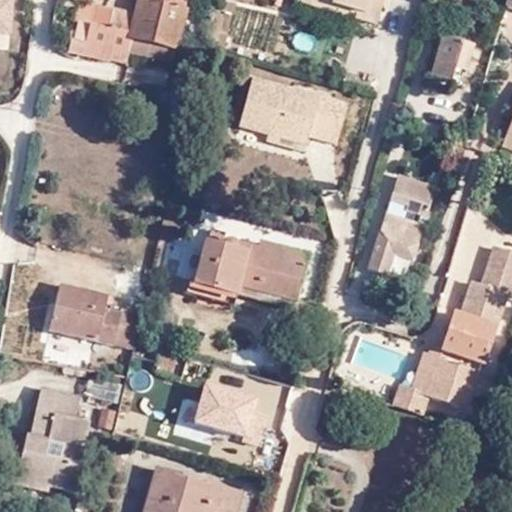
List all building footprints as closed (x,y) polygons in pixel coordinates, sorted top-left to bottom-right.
[(183,1),(178,0),(137,0),(133,20),(128,45),(171,54),(183,1)] [(297,0),(297,1),(376,28),(380,13),(364,9),(363,14),(319,0),(297,0)] [(384,0),(319,0),(363,14),(364,9),(380,13),(384,0)] [(0,44),(17,45),(18,2),(0,1),(0,44)] [(128,45),(133,20),(94,12),(90,32),(76,30),(73,44),(81,46),(79,66),(99,70),(105,68),(122,72),(125,61),(128,45)] [(473,49),(442,39),(430,79),(450,86),(453,72),(465,76),(473,49)] [(167,70),(171,54),(128,45),(125,61),(167,70)] [(236,121),(263,129),(304,141),(308,133),(333,140),(345,102),(252,71),(236,121)] [(304,141),(263,129),(261,138),(302,152),(304,141)] [(433,195),(395,182),(388,204),(403,209),(401,216),(426,223),(433,195)] [(403,209),(388,204),(384,218),(399,222),(401,216),(403,209)] [(399,222),(384,218),(366,274),(384,280),(391,259),(413,265),(424,229),(399,222)] [(190,294),(230,305),(234,293),(288,308),(301,262),(254,248),(250,256),(214,248),(217,239),(203,237),(191,288),(190,294)] [(511,257),(490,250),(477,289),(506,298),(508,298),(511,289),(511,257)] [(228,314),(230,305),(190,294),(191,288),(183,286),(180,301),(228,314)] [(450,316),(436,360),(423,398),(426,399),(462,412),(478,369),(480,368),(498,319),(506,298),(477,289),(467,286),(461,306),(458,317),(450,316)] [(126,359),(134,324),(97,315),(99,304),(53,293),(40,337),(126,359)] [(173,360),(157,355),(152,374),(169,379),(173,360)] [(395,388),(388,408),(420,418),(426,399),(423,398),(436,360),(421,355),(409,392),(395,388)] [(274,390),(243,380),(239,397),(270,406),(274,390)] [(75,405),(39,397),(26,444),(22,442),(10,487),(44,498),(46,492),(68,497),(85,432),(70,428),(75,405)] [(231,511),(235,494),(204,484),(199,494),(177,486),(178,477),(153,470),(142,511),(231,511)]
